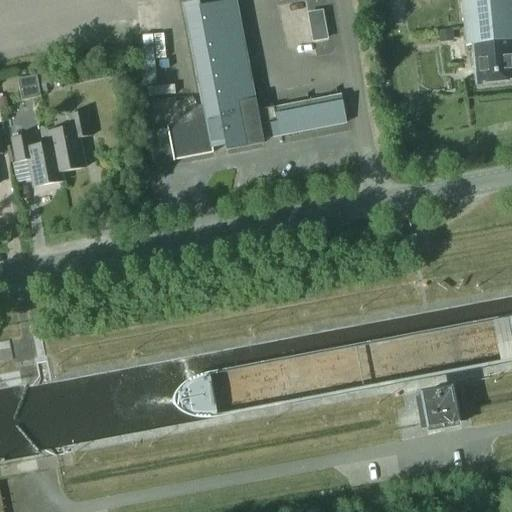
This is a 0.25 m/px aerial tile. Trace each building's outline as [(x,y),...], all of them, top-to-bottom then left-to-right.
[(276,110),(258,113),(256,99),(254,99),(235,0),(233,0),(199,7),(198,2),(183,4),(202,105),(167,126),(173,161),(214,154),(213,147),(226,145),(227,150),(264,143),(263,136),(280,133),(281,137),(346,125),(341,97),(276,109),(276,110)] [(511,0),(461,0),(465,47),(472,46),(476,85),(511,81),(511,0)] [(56,70),(36,74),(39,86),(58,82),(56,70)] [(49,136),(51,147),(53,159),(57,158),(60,177),(61,176),(84,172),(79,143),(92,141),(87,117),(69,120),(71,132),(49,136)] [(51,147),(33,150),(31,138),(12,141),(17,166),(29,163),(34,191),(63,186),(61,176),(60,177),(57,158),(53,159),(51,147)] [(416,235),(401,237),(402,248),(418,246),(416,235)] [(0,341),(0,360),(16,359),(14,340),(0,341)] [(457,381),(425,387),(433,429),(465,423),(457,381)]
